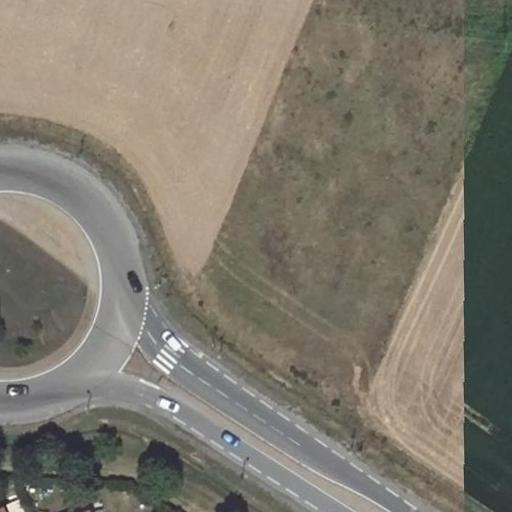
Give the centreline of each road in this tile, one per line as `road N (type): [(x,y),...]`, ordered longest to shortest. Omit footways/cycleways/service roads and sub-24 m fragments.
road 1 (primary): [(403,511),(168,355),(122,282)]
road 2 (primary): [(78,376),(145,392),(337,511)]
road 3 (primary): [(122,282),(112,238),(68,187),(0,169)]
